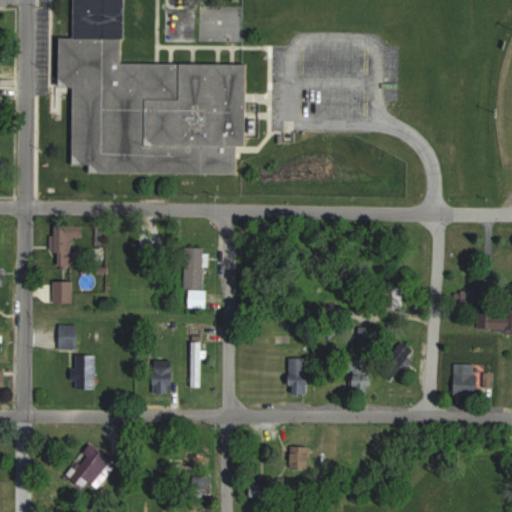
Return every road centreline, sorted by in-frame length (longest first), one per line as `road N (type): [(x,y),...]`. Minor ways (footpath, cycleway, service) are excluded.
road 1 (residential): [(0,204),(511,218)]
road 2 (residential): [(511,416),(0,413)]
road 3 (residential): [(25,511),(27,0)]
road 4 (residential): [(227,511),(232,216)]
road 5 (residential): [(437,217),(430,415)]
